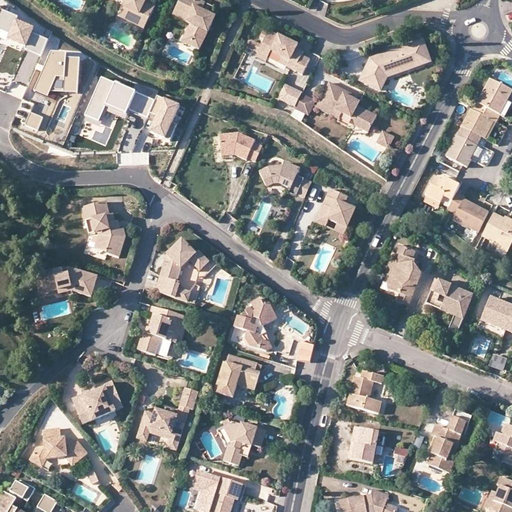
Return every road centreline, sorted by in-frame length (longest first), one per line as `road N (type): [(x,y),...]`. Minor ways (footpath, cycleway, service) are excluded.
road 1 (residential): [(165,210),(150,227),(121,319),(0,420)]
road 2 (tertiary): [(339,324),(454,82)]
road 3 (residential): [(339,324),(189,216),(165,210)]
road 4 (residential): [(0,138),(8,155),(39,173),(135,176),(165,210)]
road 5 (tertiary): [(291,511),(339,324)]
road 6 (residential): [(339,324),(511,395)]
road 7 (residential): [(259,0),(341,33),(431,17)]
